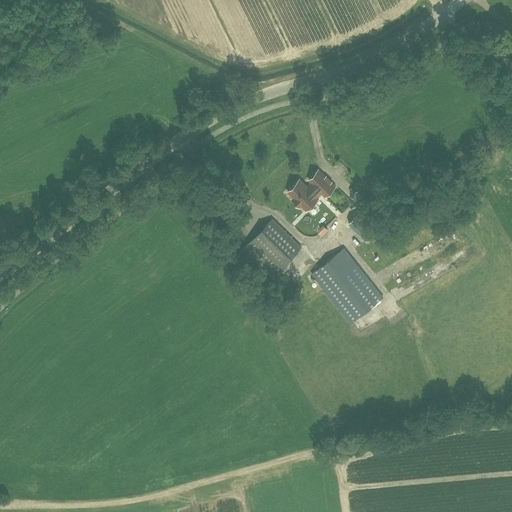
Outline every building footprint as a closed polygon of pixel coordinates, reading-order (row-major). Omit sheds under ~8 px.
[(490,73),(500,65),(490,52),(480,60),(490,73)] [(301,205),(306,210),(322,194),(325,196),(334,187),(318,170),(309,180),(312,183),(307,188),(299,180),(287,191),(294,198),(292,200),(299,207),(301,205)] [(358,213),(355,216),(354,215),(347,223),(358,233),(366,240),(376,231),(358,213)] [(273,277),(302,247),(272,218),(243,248),(273,277)] [(387,236),(383,232),(379,236),(375,240),(374,240),(378,245),(387,236)] [(350,324),(384,297),(344,247),(311,274),(350,324)]
